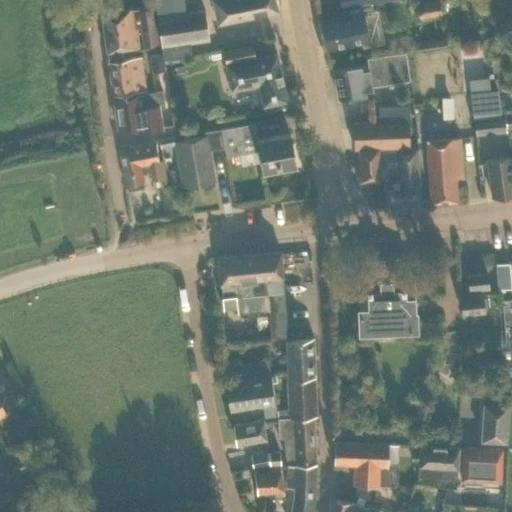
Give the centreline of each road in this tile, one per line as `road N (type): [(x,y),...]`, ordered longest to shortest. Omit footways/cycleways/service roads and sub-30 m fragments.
road 1 (residential): [(318,511),(325,435),(317,231)]
road 2 (residential): [(233,511),(185,248)]
road 3 (residential): [(129,257),(91,18)]
road 4 (unclassified): [(343,228),(300,0)]
road 5 (tertiary): [(343,228),(511,211)]
road 6 (tertiary): [(185,248),(317,231)]
road 7 (tertiary): [(0,288),(129,257)]
